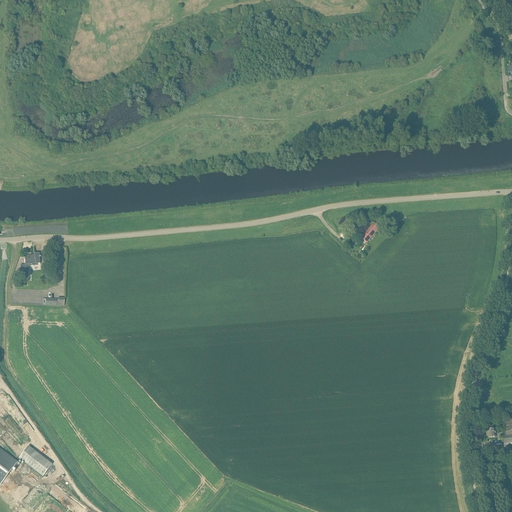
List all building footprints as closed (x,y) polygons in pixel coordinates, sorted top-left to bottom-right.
[(380,228),(374,222),(360,238),(367,243),(380,228)] [(25,264),(24,265),(24,266),(20,267),(18,276),(27,278),(29,266),(37,266),(37,264),(40,264),(40,258),(41,257),(40,257),(39,253),(34,254),(34,255),(25,256),(25,264)] [(511,417),(504,419),(505,430),(502,431),(502,432),(503,437),(505,451),(511,449),(511,417)] [(487,435),(488,434),(489,439),(503,437),(502,432),(495,433),(495,429),(493,429),(493,426),(486,427),(487,435)] [(28,446),(19,459),(43,477),(52,465),(28,446)] [(0,485),(17,462),(0,449),(0,485)]
